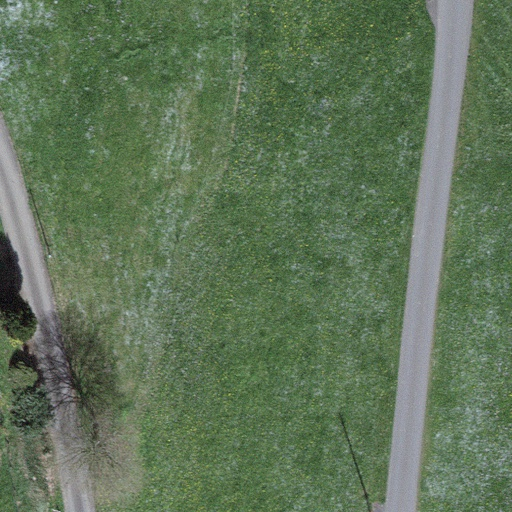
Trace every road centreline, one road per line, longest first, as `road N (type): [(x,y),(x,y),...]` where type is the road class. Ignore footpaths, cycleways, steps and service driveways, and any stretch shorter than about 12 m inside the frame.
road 1 (unclassified): [(457,0),(400,511)]
road 2 (track): [(0,165),(31,267),(80,511)]
